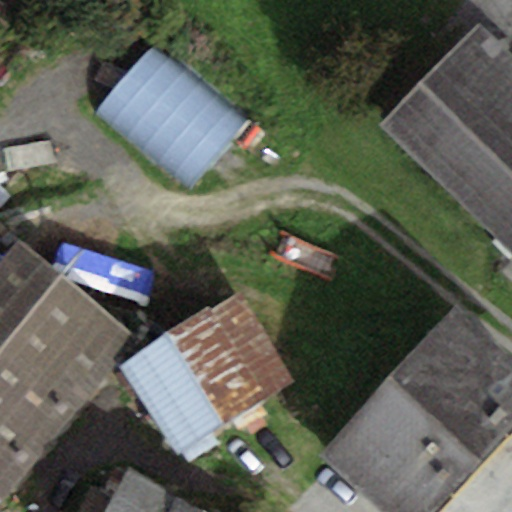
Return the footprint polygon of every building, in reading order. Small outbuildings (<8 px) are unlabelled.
[(511,69),(476,36),(393,122),(511,234),(511,69)] [(18,251),(0,272),(0,484),(1,485),(122,334),(18,251)] [(244,310),(122,382),(174,468),(295,396),(244,310)] [(511,366),(456,317),(333,453),(398,511),(421,511),(511,411),(511,366)] [(186,511),(129,481),(112,511),(186,511)]
